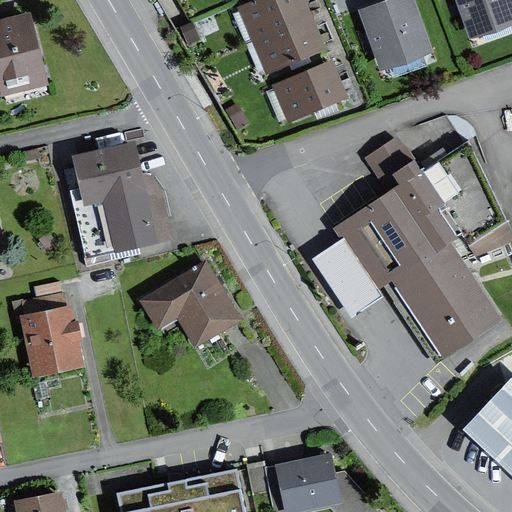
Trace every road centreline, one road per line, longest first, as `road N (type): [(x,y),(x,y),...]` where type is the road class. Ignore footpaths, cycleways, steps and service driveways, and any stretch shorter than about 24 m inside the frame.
road 1 (residential): [(353,405),(0,478)]
road 2 (secondary): [(353,405),(167,103)]
road 3 (residential): [(167,103),(0,147)]
road 4 (secondary): [(452,511),(353,405)]
